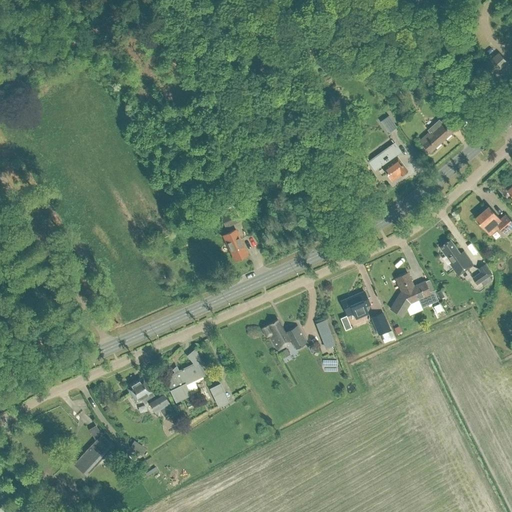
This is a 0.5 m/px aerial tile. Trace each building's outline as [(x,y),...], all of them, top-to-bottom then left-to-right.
[(478,71),(488,81),(508,62),(498,52),(478,71)] [(334,100),(331,102),(337,111),(339,109),(334,100)] [(341,111),(338,113),(343,121),(346,120),(341,111)] [(396,126),(388,115),(380,120),(388,132),(396,126)] [(431,153),(458,129),(448,118),(442,122),(445,125),(440,129),(435,123),(428,129),(430,132),(421,141),(431,153)] [(380,165),(382,167),(391,181),(406,170),(399,161),(395,155),(400,151),(394,143),(367,162),(373,170),(380,165)] [(240,199),(233,202),(236,207),(243,204),(240,199)] [(484,228),(487,231),(490,234),(499,227),(505,234),(511,228),(511,222),(506,215),(500,220),(489,207),(476,219),(484,228)] [(220,217),(225,227),(239,220),(235,210),(220,217)] [(234,261),(246,255),(235,231),(223,237),(234,261)] [(461,254),(451,240),(440,248),(446,256),(443,258),(447,265),(449,263),(458,276),(473,265),(464,252),(461,254)] [(482,273),(474,279),(477,284),(481,281),(484,285),(492,280),(489,276),(492,274),(485,264),(479,268),(482,273)] [(399,292),(390,309),(403,315),(409,304),(419,299),(423,306),(436,300),(431,291),(434,289),(428,279),(423,282),(423,281),(412,286),(406,273),(395,279),(401,292),(399,292)] [(435,289),(439,298),(443,296),(439,287),(435,289)] [(354,318),(366,312),(364,306),(369,304),(363,292),(340,302),(346,316),(353,313),(354,318)] [(344,329),(350,326),(345,315),(340,318),(344,329)] [(261,328),(266,337),(269,335),(277,350),(289,343),(288,341),(290,340),(295,349),(307,343),(297,325),(285,332),(286,333),(284,334),(276,320),(261,328)] [(320,334),(324,343),(325,348),(334,344),(333,340),(329,331),(325,320),(316,323),(320,334)] [(390,331),(380,335),(383,342),(394,338),(391,331),(390,331)] [(166,376),(171,388),(170,389),(175,400),(189,393),(188,390),(196,386),(193,379),(207,372),(201,360),(166,376)] [(154,411),(158,408),(163,416),(172,410),(161,392),(155,396),(152,392),(153,390),(144,377),(128,388),(136,401),(140,398),(144,404),(147,401),(154,411)] [(220,383),(210,388),(215,399),(217,398),(220,404),(228,400),(226,395),(220,383)] [(175,423),(179,421),(175,414),(171,416),(175,423)] [(73,463),(86,475),(97,463),(114,445),(108,441),(101,434),(96,427),(95,425),(89,429),(90,431),(95,440),(73,463)] [(143,460),(136,464),(137,465),(140,469),(141,471),(149,466),(144,459),(143,460)] [(61,504),(63,507),(74,498),(76,497),(71,491),(64,495),(56,485),(49,490),(61,504)]
